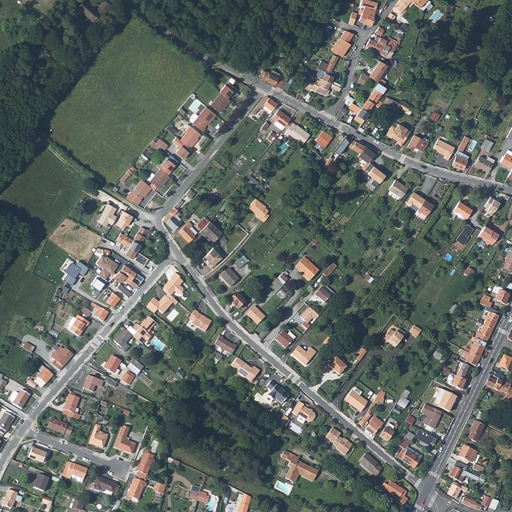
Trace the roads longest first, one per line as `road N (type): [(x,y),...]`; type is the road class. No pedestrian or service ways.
road 1 (residential): [(175,250),(221,316),(425,492)]
road 2 (residential): [(175,250),(22,430)]
road 3 (residential): [(262,87),(156,220),(175,250)]
road 4 (track): [(0,93),(68,165),(158,218)]
road 5 (residential): [(326,119),(427,169),(511,190)]
road 6 (tertiary): [(425,492),(499,341)]
road 7 (unclassified): [(127,0),(166,33),(262,87)]
road 8 (residential): [(326,119),(363,34),(392,0)]
